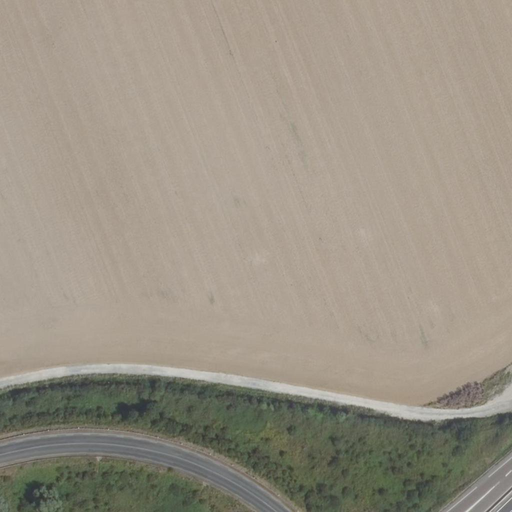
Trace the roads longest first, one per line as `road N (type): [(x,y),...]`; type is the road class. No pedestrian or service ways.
road 1 (track): [(511,406),(467,415),(394,412),(102,375),(0,393)]
road 2 (tertiary): [(270,511),(225,479),(160,450),(102,440),(0,455)]
